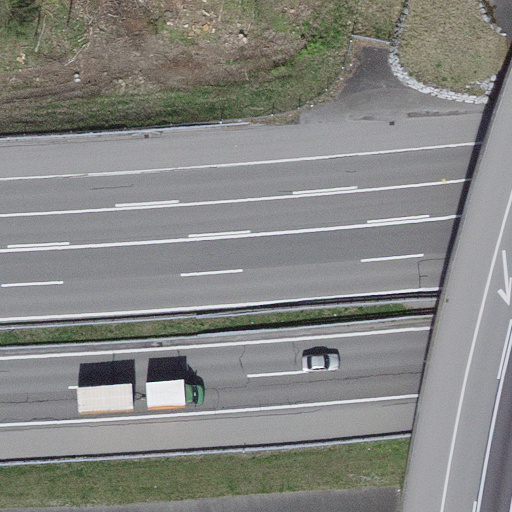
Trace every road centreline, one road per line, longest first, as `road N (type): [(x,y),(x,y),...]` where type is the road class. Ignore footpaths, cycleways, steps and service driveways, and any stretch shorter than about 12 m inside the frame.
road 1 (motorway): [(0,391),(511,351)]
road 2 (motorway): [(511,227),(0,266)]
